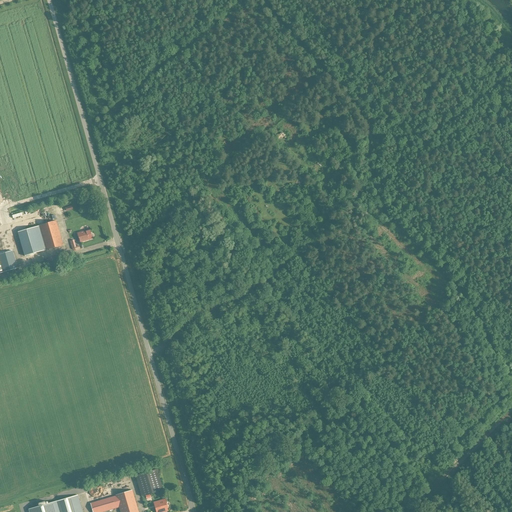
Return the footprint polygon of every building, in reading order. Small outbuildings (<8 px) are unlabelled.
[(39,226),(40,227),(46,250),(63,245),(56,221),(39,226)] [(40,227),(18,233),(25,256),(46,250),(40,227)] [(80,242),(92,239),(89,230),(77,233),(80,242)] [(12,251),(0,254),(0,258),(4,272),(17,268),(12,251)] [(142,496),(163,490),(157,469),(135,475),(142,496)] [(120,511),(138,511),(132,490),(115,495),(116,496),(90,503),(92,511),(101,511),(119,507),(120,511)] [(56,511),(82,511),(77,496),(54,502),(56,511)] [(156,511),(168,508),(165,499),(153,502),(156,511)] [(56,511),(54,502),(30,509),(30,511),(56,511)]
